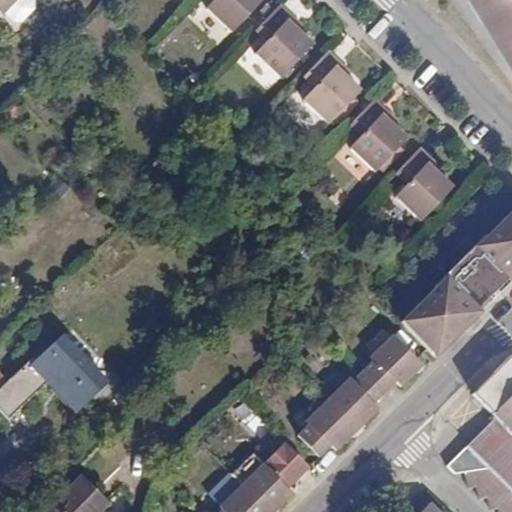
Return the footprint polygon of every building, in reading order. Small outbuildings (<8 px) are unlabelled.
[(0,0),(0,12),(2,15),(16,0),(0,0)] [(210,0),(202,9),(217,24),(241,0),(210,0)] [(262,1),(260,0),(241,0),(217,24),(228,35),(262,1)] [(511,0),(471,0),(511,73),(511,0)] [(254,35),(280,9),(278,7),(252,33),(254,35)] [(252,54),(254,56),(287,24),(292,19),(280,9),(254,35),(262,44),(252,54)] [(287,24),(296,32),(301,28),(292,19),(287,24)] [(287,24),(254,56),(279,80),(312,47),(296,32),(287,24)] [(358,90),(344,76),(334,67),(338,63),(324,50),(299,77),(311,89),(301,100),(326,123),(358,90)] [(334,67),(344,76),(348,72),(338,63),(334,67)] [(403,137),(389,125),(378,114),(382,111),(370,100),(345,127),(356,137),(347,147),(371,170),(403,137)] [(378,114),(389,125),(393,121),(382,111),(378,114)] [(449,192),(434,177),(424,168),(428,163),(416,151),(391,177),(402,187),(393,198),(420,222),(449,192)] [(424,168),(434,177),(438,172),(428,163),(424,168)] [(435,283),(400,318),(428,346),(436,355),(472,320),(466,314),(477,305),(482,310),(511,280),(511,279),(507,274),(511,268),(511,205),(487,231),(485,229),(433,281),(435,283)] [(466,314),(472,320),(482,310),(477,305),(466,314)] [(413,361),(418,355),(394,331),(373,352),(374,354),(362,365),(386,389),(397,379),(401,383),(417,366),(413,361)] [(32,356),(4,382),(0,385),(0,412),(7,419),(48,382),(76,413),(105,385),(60,338),(36,360),(32,356)] [(423,360),(418,355),(413,361),(417,366),(423,360)] [(386,389),(362,365),(351,376),(349,375),(328,396),(353,421),(357,417),(361,422),(379,404),(375,400),(386,389)] [(511,511),(511,365),(506,366),(500,369),(475,394),(492,413),(463,443),(468,448),(487,468),(463,471),(465,485),(474,484),(476,494),(484,494),(486,504),(496,502),(498,511),(511,511)] [(353,421),(328,396),(306,418),(308,420),(298,431),(321,455),(332,443),(336,447),(352,431),(349,426),(353,421)] [(357,417),(353,421),(358,425),(361,422),(357,417)] [(349,426),(352,431),(358,425),(353,421),(349,426)] [(445,463),(449,467),(468,448),(463,443),(445,463)] [(468,448),(449,467),(455,473),(463,471),(487,468),(468,448)] [(260,464),(241,482),(266,508),(270,503),(275,508),(292,491),(288,487),(297,478),(274,454),(262,465),(260,464)] [(81,479),(53,506),(58,511),(96,511),(106,502),(81,479)] [(220,508),(215,511),(261,511),(266,508),(241,482),(218,505),(220,508)] [(437,497),(452,511),(457,511),(440,494),(437,497)] [(452,511),(437,497),(428,505),(434,511),(452,511)] [(270,511),(275,508),(270,503),(266,508),(270,511)]
